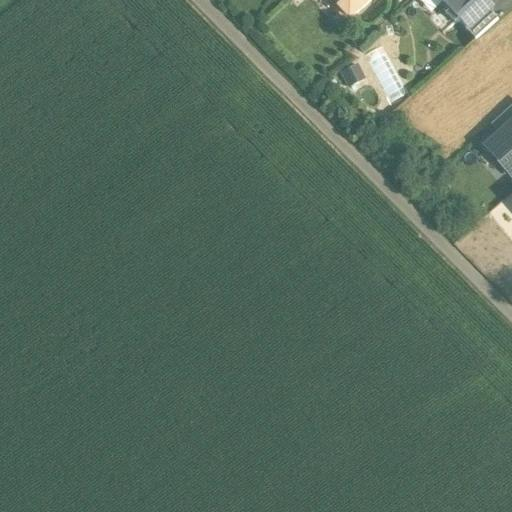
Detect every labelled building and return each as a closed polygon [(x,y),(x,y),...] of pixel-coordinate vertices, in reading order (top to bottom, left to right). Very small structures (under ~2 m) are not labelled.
[(369,0),(332,0),(349,19),(369,0)] [(439,0),(444,5),(441,8),(454,23),(457,20),(466,30),(489,10),(493,7),(486,0),(439,0)] [(489,10),(466,30),(475,40),(497,20),(489,10)] [(359,67),(347,71),(351,84),(364,80),(359,67)] [(502,137),(511,127),(511,103),(490,125),(502,137)] [(486,153),(511,179),(511,127),(502,137),(486,153)]
